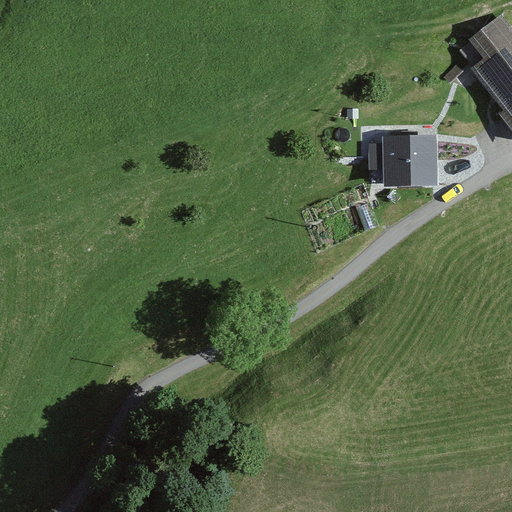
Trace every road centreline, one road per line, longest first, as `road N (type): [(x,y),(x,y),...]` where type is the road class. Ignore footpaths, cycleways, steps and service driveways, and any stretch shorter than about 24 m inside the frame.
road 1 (track): [(77,511),(153,386),(314,301),(428,205),(511,164)]
road 2 (track): [(506,0),(383,27),(326,13),(317,0)]
